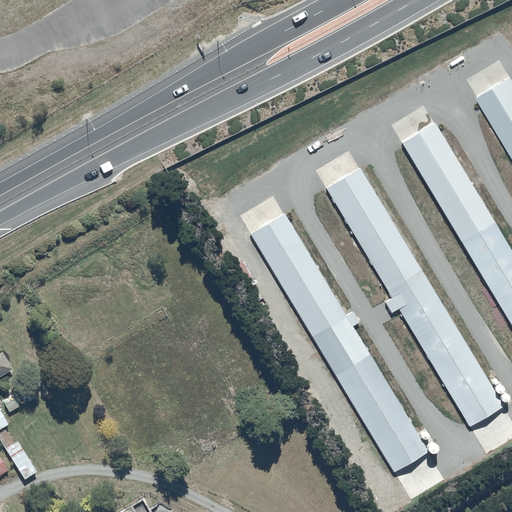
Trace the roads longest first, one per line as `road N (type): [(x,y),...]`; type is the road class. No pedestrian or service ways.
road 1 (motorway): [(417,0),(0,226)]
road 2 (motorway): [(0,196),(342,0)]
road 3 (unknown): [(268,151),(425,71)]
road 4 (unknown): [(425,71),(511,220)]
